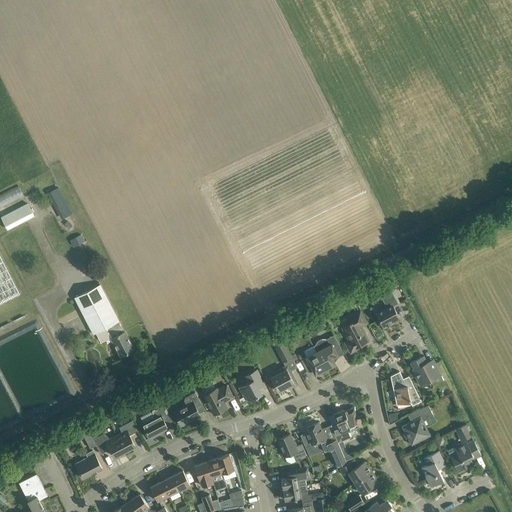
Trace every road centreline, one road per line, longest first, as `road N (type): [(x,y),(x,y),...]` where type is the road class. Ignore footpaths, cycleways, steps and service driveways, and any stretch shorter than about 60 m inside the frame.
road 1 (unclassified): [(0,452),(511,199)]
road 2 (residential): [(77,511),(146,461),(249,423)]
road 3 (residential): [(425,510),(387,451),(362,368)]
road 4 (residential): [(249,423),(286,412),(362,368)]
